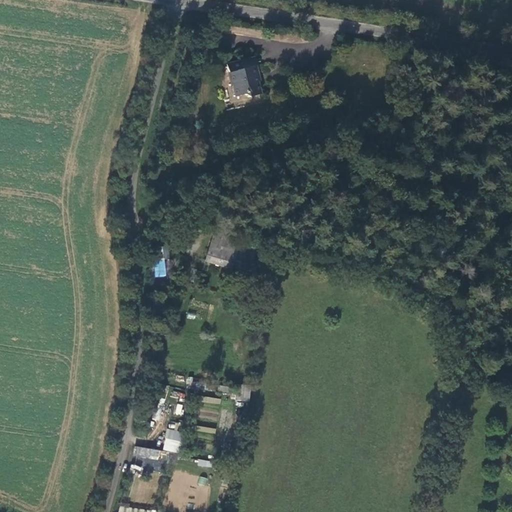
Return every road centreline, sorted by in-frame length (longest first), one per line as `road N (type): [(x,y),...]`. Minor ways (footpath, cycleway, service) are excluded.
road 1 (unclassified): [(176,0),(130,199),(142,362),(105,511)]
road 2 (unclassified): [(176,0),(511,46)]
